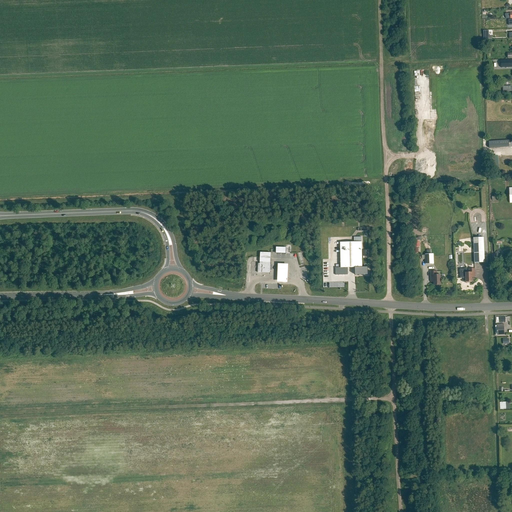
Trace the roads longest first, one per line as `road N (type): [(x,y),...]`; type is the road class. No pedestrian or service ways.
road 1 (track): [(381,0),(401,511)]
road 2 (track): [(395,398),(0,410)]
road 3 (secondary): [(511,305),(441,308),(189,289)]
road 4 (trunk): [(172,269),(167,233),(144,213),(8,215)]
road 5 (secondary): [(155,288),(0,296)]
